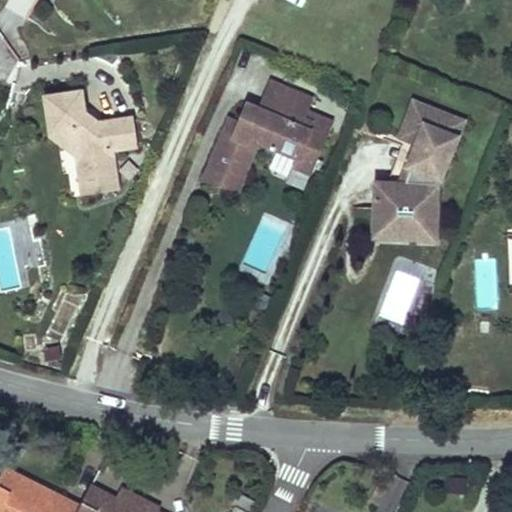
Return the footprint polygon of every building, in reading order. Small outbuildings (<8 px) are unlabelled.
[(327,124),(330,117),(286,100),(275,128),(265,125),(258,141),(253,155),(242,151),(222,201),(256,214),(277,161),(315,176),(312,185),(329,192),(347,146),(322,136),(327,124)] [(107,127),(102,103),(65,111),(74,154),(94,169),(96,179),(115,187),(119,204),(143,198),(135,163),(160,158),(153,127),(117,135),(107,127)] [(477,133),(426,115),(413,150),(418,152),(416,159),(427,163),(421,180),(425,182),(420,198),(401,197),(390,197),(389,233),(409,233),(409,241),(432,241),(432,248),(452,249),(453,198),(451,198),(446,198),(448,191),(453,192),(455,193),(477,133)] [(352,134),(327,124),(322,136),(347,146),(352,134)] [(253,155),(258,141),(247,137),(242,151),(253,155)] [(421,180),(427,163),(416,159),(401,197),(420,198),(425,182),(421,180)] [(115,187),(96,179),(102,207),(119,204),(115,187)] [(409,241),(409,233),(389,233),(389,253),(452,254),(452,249),(432,248),(432,241),(409,241)] [(439,347),(442,337),(427,331),(423,341),(439,347)] [(87,371),(85,359),(70,362),(73,374),(87,371)] [(62,511),(0,480),(0,511),(62,511)] [(241,490),(230,504),(235,506),(246,511),(251,511),(259,499),(241,490)] [(371,511),(378,511),(384,501),(375,496),(369,511),(371,511)] [(111,511),(86,499),(79,511),(111,511)]
